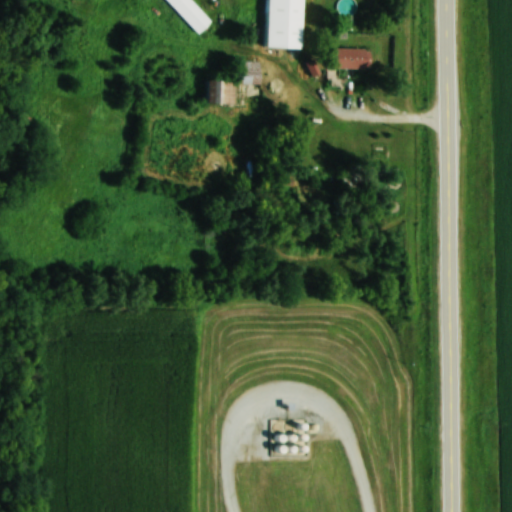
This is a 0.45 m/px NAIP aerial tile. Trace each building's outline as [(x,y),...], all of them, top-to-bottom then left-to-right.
[(165,0),(187,0),(208,21),(197,32),(165,0)] [(266,0),(299,0),(296,49),(263,47),(266,0)] [(372,47),(334,47),(334,66),(372,66),(372,47)] [(260,61),(238,61),(238,84),(260,84),(260,61)] [(389,144),(375,144),(375,156),(388,156),(389,144)]
